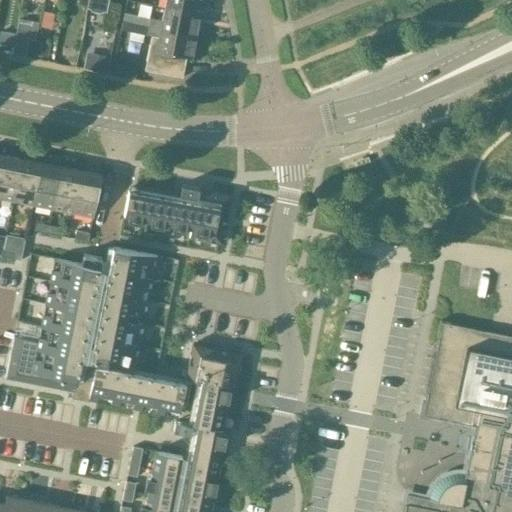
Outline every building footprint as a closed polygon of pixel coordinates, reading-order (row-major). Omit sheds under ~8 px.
[(101,35),(113,38),(120,3),(108,1),(108,0),(87,0),(86,9),(90,9),(92,12),(100,14),(103,12),(105,12),(101,35)] [(165,0),(164,9),(199,15),(202,0),(165,0)] [(122,22),(195,37),(199,15),(164,9),(161,21),(150,19),(137,16),(136,20),(123,17),(122,22)] [(144,71),(182,78),(183,71),(186,57),(191,58),(195,37),(122,22),(120,30),(129,32),(151,36),(144,71)] [(0,44),(13,47),(15,38),(16,34),(1,32),(0,34),(0,44)] [(37,36),(33,59),(53,63),(55,51),(49,50),(51,38),(37,36)] [(24,58),(27,40),(15,38),(13,47),(11,56),(24,58)] [(92,69),(104,71),(107,58),(94,56),(92,69)] [(0,198),(12,201),(21,160),(0,156),(0,157),(0,198)] [(12,201),(32,205),(40,164),(21,160),(12,201)] [(32,205),(52,209),(60,168),(40,164),(32,205)] [(52,209),(72,213),(80,172),(60,168),(52,209)] [(72,213),(92,217),(100,176),(80,172),(72,213)] [(188,237),(221,243),(227,211),(228,211),(231,195),(199,190),(199,188),(181,185),(179,195),(195,198),(194,203),(127,191),(123,217),(190,229),(188,237)] [(33,231),(47,234),(48,226),(35,223),(33,231)] [(47,234),(60,237),(62,228),(48,226),(47,234)] [(73,239),(87,242),(89,234),(75,231),(73,239)] [(1,257),(20,261),(24,239),(6,236),(5,238),(1,257)] [(156,408),(179,412),(185,384),(133,374),(156,256),(111,248),(109,260),(83,255),(81,265),(54,259),(49,281),(45,304),(41,325),(38,337),(14,332),(4,380),(74,394),(74,390),(89,392),(88,397),(156,411),(156,408)] [(511,511),(511,337),(500,335),(490,333),(452,325),(441,323),(437,343),(423,415),(475,426),(473,437),(467,436),(466,442),(465,448),(470,449),(465,476),(461,475),(457,475),(454,476),(450,477),(447,478),(444,479),(442,481),(439,482),(437,485),(435,487),(433,490),(431,493),(429,496),(428,499),(407,494),(404,506),(402,511),(511,511)] [(143,511),(205,511),(218,452),(222,429),(218,428),(227,387),(236,388),(242,355),(192,346),(185,385),(199,388),(191,425),(174,421),(172,431),(188,435),(183,457),(155,451),(143,511)] [(140,458),(142,448),(132,446),(130,456),(140,458)] [(138,467),(140,458),(130,456),(129,465),(138,467)] [(136,477),(138,467),(129,465),(127,475),(136,477)] [(133,492),(135,483),(125,481),(123,490),(133,492)] [(131,502),(133,492),(123,490),(122,500),(131,502)] [(4,511),(25,511),(28,500),(7,496),(4,511)] [(25,511),(47,511),(49,505),(28,500),(25,511)]
